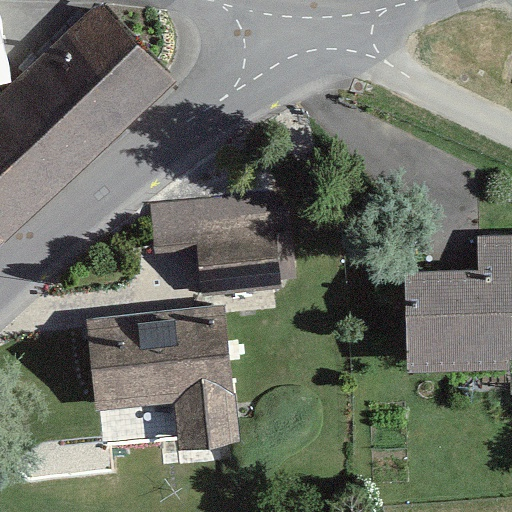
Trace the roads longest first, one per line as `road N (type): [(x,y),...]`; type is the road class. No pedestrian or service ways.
road 1 (residential): [(0,286),(142,156),(333,33)]
road 2 (residential): [(333,33),(511,119)]
